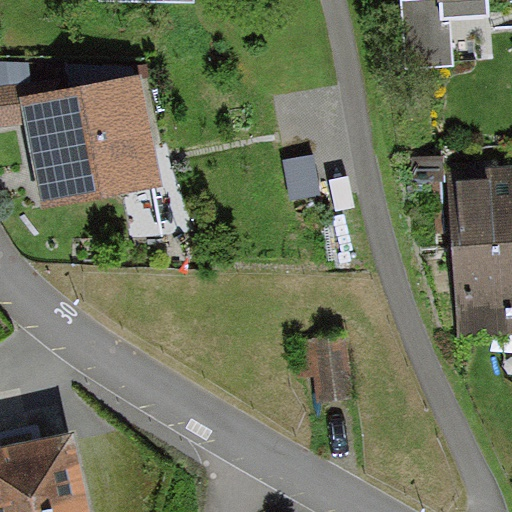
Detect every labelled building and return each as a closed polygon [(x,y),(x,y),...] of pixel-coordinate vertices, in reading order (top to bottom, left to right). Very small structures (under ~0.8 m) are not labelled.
[(489,6),(511,4),(511,0),(436,0),(401,2),(405,72),(454,69),(451,26),(490,24),(489,6)] [(511,87),(511,31),(493,32),(496,88),(511,87)] [(165,195),(144,83),(21,105),(25,127),(42,217),(165,195)] [(0,130),(25,127),(21,105),(18,87),(0,90),(0,130)] [(290,204),(322,199),(315,156),(283,161),(290,204)] [(457,343),(511,339),(511,171),(447,176),(457,343)] [(348,335),(292,342),(297,382),(316,379),(319,407),(356,402),(348,335)] [(89,511),(76,445),(0,461),(0,511),(89,511)]
